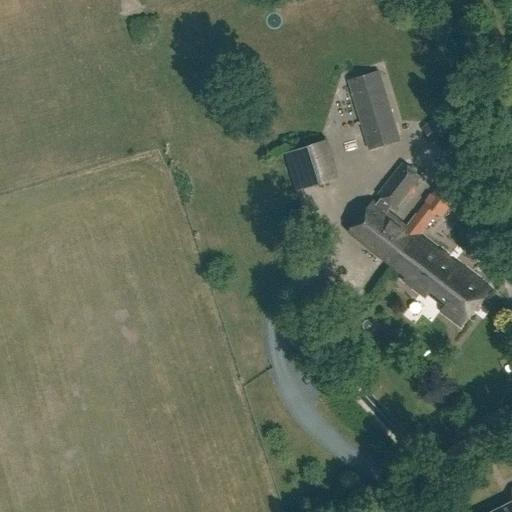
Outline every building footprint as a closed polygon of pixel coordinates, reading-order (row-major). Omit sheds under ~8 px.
[(401,140),(380,70),(348,80),(369,150),(401,140)] [(340,179),(329,139),(285,153),(296,192),(340,179)] [(373,200),(350,230),(394,264),(416,234),(417,235),(418,235),(428,222),(417,213),(409,223),(410,223),(408,226),(388,210),(393,204),(396,206),(420,176),(403,163),(379,193),(382,196),(377,203),(373,200)] [(458,196),(441,182),(417,213),(428,222),(436,211),(442,216),(458,196)] [(478,217),(499,208),(491,192),(470,201),(478,217)] [(394,264),(407,275),(404,278),(425,295),(424,297),(460,324),(489,287),(443,251),(441,253),(418,235),(417,235),(416,234),(394,264)] [(254,310),(272,301),(265,286),(251,293),(248,287),(231,295),(238,308),(250,302),(254,310)] [(511,511),(511,502),(492,511),(511,511)]
